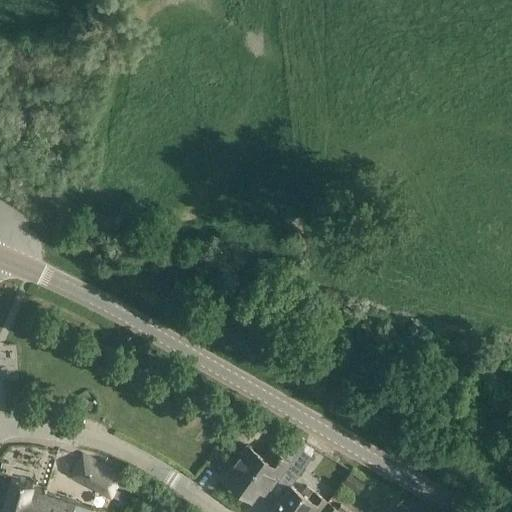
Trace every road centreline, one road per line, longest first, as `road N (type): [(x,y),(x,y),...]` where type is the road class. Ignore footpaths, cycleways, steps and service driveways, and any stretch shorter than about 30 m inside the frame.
road 1 (tertiary): [(461,511),(74,291),(0,257)]
road 2 (residential): [(0,429),(106,442),(214,511)]
